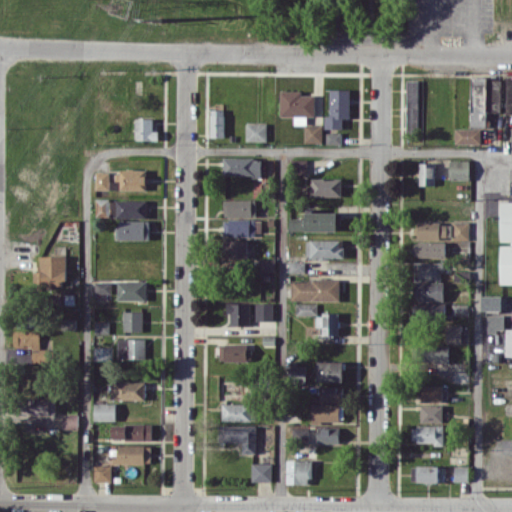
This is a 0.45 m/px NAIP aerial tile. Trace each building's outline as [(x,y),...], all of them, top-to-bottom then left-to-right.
[(501,77),(472,77),(471,126),(486,126),(487,111),(501,111),(501,77)] [(418,80),(406,80),(406,132),(418,132),(418,80)] [(325,128),(343,128),(343,117),(349,117),(349,89),(329,89),(330,115),(325,115),(325,128)] [(210,137),(224,137),(224,109),(210,109),(210,137)] [(135,140),(158,140),(158,130),(153,130),(153,118),(135,118),(135,140)] [(266,141),(267,123),(246,122),(246,140),(266,141)] [(322,142),(322,124),(304,124),(305,142),(322,142)] [(455,144),(480,143),(480,128),(455,128),(455,144)] [(326,143),(341,144),(341,133),(326,132),(326,143)] [(261,175),(261,157),(224,157),(223,175),(261,175)] [(307,173),(306,158),(290,159),(291,173),(307,173)] [(470,179),(469,159),(449,159),(450,179),(470,179)] [(434,185),(435,162),(419,162),(418,184),(434,185)] [(147,189),(146,169),(113,170),(114,190),(147,189)] [(96,189),(109,189),(109,171),(95,171),(96,189)] [(311,196),(342,195),(341,177),(311,178),(311,196)] [(223,199),(224,216),(256,216),(256,198),(223,199)] [(147,216),(147,199),(110,200),(110,216),(147,216)] [(501,283),(511,283),(511,201),(501,201),(501,243),(501,283)] [(290,218),(290,231),(340,230),(339,212),(305,212),(306,217),(290,218)] [(223,219),(223,234),(261,235),(261,219),(223,219)] [(149,220),(117,220),(117,239),(149,239),(149,220)] [(469,239),(469,221),(453,221),(453,239),(469,239)] [(417,238),(452,238),(452,222),(418,222),(417,238)] [(344,239),(306,239),(307,257),(344,257),(344,239)] [(228,240),(228,257),(251,258),(252,240),(228,240)] [(445,241),(414,241),(414,256),(445,257),(445,241)] [(34,285),(67,284),(66,254),(40,255),(40,271),(33,271),(34,285)] [(275,259),(259,259),(259,271),(275,271),(275,259)] [(289,272),(304,272),(305,261),(289,261),(289,272)] [(441,262),(414,262),(414,280),(442,279),(441,262)] [(339,300),(340,279),(291,278),(291,299),(339,300)] [(118,300),(146,299),(146,280),(117,280),(118,300)] [(110,293),(110,281),(95,282),(95,293),(110,293)] [(443,281),(417,282),(418,301),(444,300),(443,281)] [(503,310),(504,295),(483,295),(482,310),(503,310)] [(249,302),(226,303),(226,312),(230,312),(231,325),(250,325),(249,302)] [(273,320),(274,302),(255,302),(255,320),(273,320)] [(413,318),(444,318),(445,303),(413,302),(413,318)] [(317,315),(317,303),(296,303),(296,314),(317,315)] [(452,314),(468,314),(468,303),(452,304),(452,314)] [(123,331),(142,331),(143,311),(124,310),(123,331)] [(322,334),(338,334),(338,313),(317,313),(316,326),(322,326),(322,334)] [(504,314),(487,315),(487,331),(504,331),(504,314)] [(109,321),(95,321),(95,333),(109,333),(109,321)] [(447,343),(462,343),(461,324),(446,324),(447,343)] [(32,362),(54,361),(53,349),(40,349),(39,329),(13,330),(14,347),(32,347),(32,362)] [(145,338),(117,338),(117,358),(145,358),(145,338)] [(251,343),(219,343),(219,361),(251,361),(251,343)] [(424,362),(449,361),(448,344),(423,345),(424,362)] [(93,359),(112,360),(113,347),(94,347),(93,359)] [(306,365),(297,365),(297,361),(288,361),(288,382),(306,382),(306,365)] [(343,361),(317,361),(317,381),(343,381),(343,361)] [(146,399),(146,382),(111,381),(111,399),(146,399)] [(421,401),(443,402),(443,385),(421,385),(421,401)] [(322,402),(343,401),(342,386),(321,386),(322,402)] [(28,406),(18,406),(18,415),(56,414),(55,399),(28,399),(28,406)] [(116,403),(94,403),(94,420),(116,420),(116,403)] [(222,420),(257,420),(257,404),(223,403),(222,420)] [(340,404),(312,403),(311,422),(339,422),(340,404)] [(443,405),(421,405),(421,421),(443,422),(443,405)] [(79,428),(78,414),(63,414),(63,429),(79,428)] [(112,439),(152,440),(152,423),(113,423),(112,439)] [(242,453),(256,453),(256,425),(222,424),(222,442),(242,442),(242,453)] [(444,425),(412,425),(412,442),(444,443),(444,425)] [(340,442),(339,427),(317,427),(318,442),(340,442)] [(308,428),(287,428),(287,443),(308,442),(308,428)] [(151,463),(151,445),(118,444),(118,459),(114,459),(114,463),(151,463)] [(286,483),(311,483),(311,460),(287,459),(286,483)] [(251,480),(272,481),(272,462),(252,462),(251,480)] [(111,480),(111,464),(94,465),(94,481),(111,480)] [(439,465),(411,465),(411,481),(440,481),(439,465)] [(455,481),(468,480),(468,466),(454,466),(455,481)]
